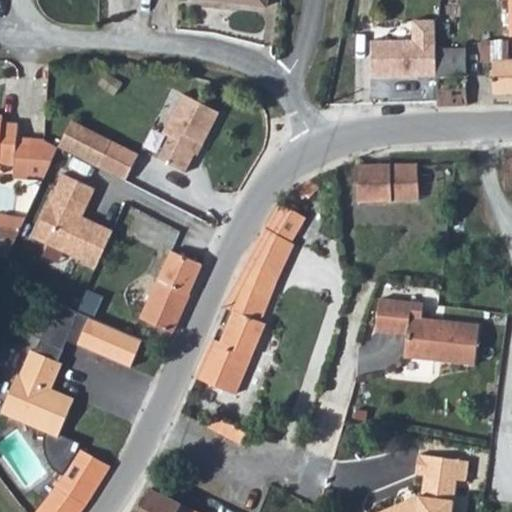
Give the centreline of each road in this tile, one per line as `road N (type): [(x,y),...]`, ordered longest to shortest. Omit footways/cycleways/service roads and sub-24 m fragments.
road 1 (unclassified): [(315,146),(267,188),(153,427)]
road 2 (residential): [(0,41),(215,52),(281,89)]
road 3 (unclassified): [(511,123),(400,128),(315,146)]
road 4 (residential): [(153,427),(239,471),(311,465)]
